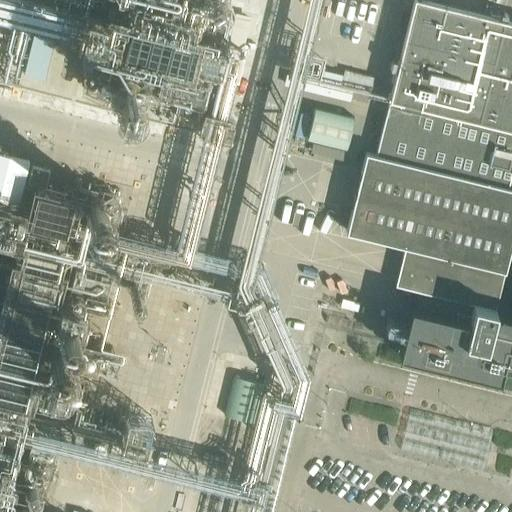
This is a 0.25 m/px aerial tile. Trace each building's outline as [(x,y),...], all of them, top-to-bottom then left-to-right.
[(0,0),(0,76),(184,115),(207,0),(0,0)] [(365,151),(345,230),(346,230),(404,246),(395,284),(394,285),(472,304),(473,302),(495,307),(510,251),(511,251),(511,20),(428,0),(412,0),(375,154),(365,151)] [(321,69),(319,80),(340,85),(370,93),(374,78),(344,70),(342,75),(321,69)] [(353,89),(303,77),(288,73),(285,86),(350,102),(353,89)] [(87,270),(81,194),(50,184),(48,167),(31,161),(28,157),(0,147),(0,358),(2,359),(8,359),(8,366),(20,370),(44,352),(40,346),(44,331),(84,328),(70,309),(78,302),(73,295),(77,284),(100,282),(85,277),(92,272),(87,270)] [(374,299),(316,283),(310,304),(369,320),(374,299)] [(511,314),(494,310),(495,307),(473,302),(472,304),(468,319),(409,305),(396,354),(498,379),(504,359),(511,361),(511,314)] [(435,433),(396,421),(388,448),(427,459),(435,433)]
